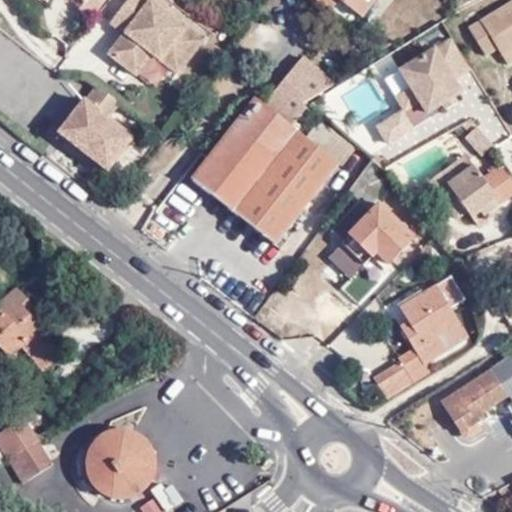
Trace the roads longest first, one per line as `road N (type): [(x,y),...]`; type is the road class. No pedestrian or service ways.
road 1 (primary): [(224,341),(0,161)]
road 2 (primary): [(347,425),(224,341)]
road 3 (primary): [(224,341),(310,447)]
